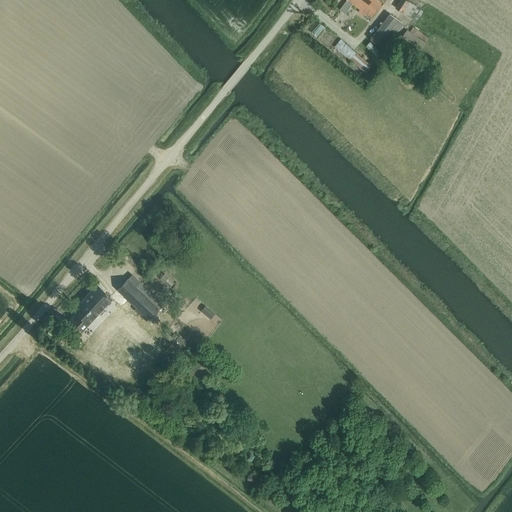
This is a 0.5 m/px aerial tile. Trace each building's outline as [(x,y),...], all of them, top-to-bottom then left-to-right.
[(372,18),(385,0),(347,0),(340,10),(346,14),(353,4),(360,9),(358,12),(363,15),(365,12),(372,18)] [(400,0),(395,8),(410,17),(417,22),(424,11),(417,7),(417,6),(410,2),(411,0),(400,0)] [(390,13),(370,38),(384,49),(404,25),(390,13)] [(402,37),(405,39),(421,49),(429,37),(413,27),(410,31),(407,29),(402,37)] [(341,39),(335,47),(366,73),(372,65),(341,39)] [(127,279),(117,290),(136,308),(134,310),(146,321),(148,319),(149,320),(149,319),(154,323),(158,318),(153,314),(158,309),(158,308),(162,304),(150,293),(139,283),(132,276),(128,280),(127,279)] [(76,313),(70,321),(81,331),(105,305),(111,298),(110,297),(104,292),(106,290),(99,283),(97,285),(73,310),(76,313)]
